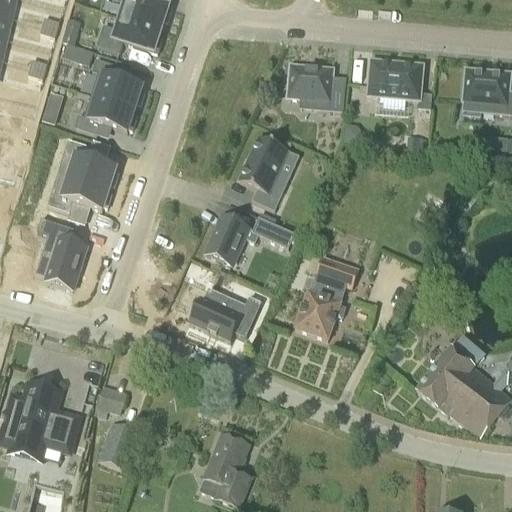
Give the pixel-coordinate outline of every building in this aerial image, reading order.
[(4,0),(0,0),(0,20),(11,24),(16,3),(4,0)] [(121,22),(161,35),(163,26),(167,28),(172,13),(138,2),(138,0),(113,0),(112,5),(125,9),(121,22)] [(0,20),(0,43),(6,45),(11,24),(0,20)] [(161,35),(121,22),(116,35),(103,31),(96,52),(119,59),(123,48),(157,59),(162,45),(158,43),(161,35)] [(44,23),(42,31),(57,35),(59,28),(44,23)] [(63,46),(74,50),(81,26),(70,23),(63,46)] [(42,31),(40,39),(54,43),(57,35),(42,31)] [(90,70),(95,55),(75,48),(70,63),(90,70)] [(32,65),(30,73),(44,77),(47,69),(32,65)] [(140,110),(144,97),(140,95),(142,92),(115,84),(119,72),(96,65),(92,78),(97,79),(90,101),(134,115),(136,109),(140,110)] [(367,101),(418,106),(418,114),(430,115),(431,99),(420,98),(422,70),(371,66),(367,101)] [(319,106),(318,115),(343,118),(344,102),(330,100),(333,75),(290,71),(287,103),(319,106)] [(30,73),(27,80),(42,85),(44,77),(30,73)] [(464,107),(463,122),(480,123),(480,118),(511,121),(511,97),(509,97),(510,79),(493,77),(483,76),(466,75),(463,107),(464,107)] [(90,101),(83,122),(78,121),(74,133),(97,141),(101,129),(127,138),(128,134),(132,136),(136,122),(132,121),(134,115),(90,101)] [(54,130),(57,121),(44,116),(41,126),(54,130)] [(285,191),(274,186),(287,156),(258,143),(238,186),(257,194),(252,206),(274,216),(285,191)] [(426,154),(427,143),(407,143),(406,154),(426,154)] [(64,157),(57,178),(106,195),(107,195),(108,195),(110,191),(113,192),(118,179),(114,178),(115,174),(104,170),(87,165),(89,158),(91,153),(68,146),(64,157)] [(50,200),(46,211),(69,219),(70,215),(73,207),(90,213),(101,217),(103,213),(106,214),(111,201),(107,200),(108,195),(107,195),(106,195),(57,178),(50,200)] [(231,271),(243,243),(255,248),(258,240),(288,254),(295,239),(258,223),(252,235),(222,222),(206,259),(231,271)] [(48,241),(35,279),(47,283),(45,287),(72,295),(86,251),(74,247),(77,236),(41,224),(36,237),(48,241)] [(346,293),(351,295),(358,275),(322,263),(310,298),(307,297),(294,335),(327,346),(336,323),(341,324),(345,314),(340,312),(341,309),(340,308),(346,293)] [(189,331),(231,349),(235,340),(246,345),(262,310),(250,304),(246,312),(209,296),(204,307),(200,305),(189,331)] [(475,373),(450,353),(416,397),(450,424),(452,421),(479,444),(511,405),(495,392),(504,381),(505,381),(504,386),(511,386),(511,355),(508,355),(506,373),(500,372),(488,387),(474,375),(475,373)] [(63,456),(69,458),(73,443),(78,424),(65,420),(54,417),(59,399),(28,390),(24,405),(12,402),(8,418),(6,424),(0,445),(0,449),(11,452),(10,457),(41,466),(45,451),(63,456)] [(102,392),(96,413),(94,420),(105,423),(107,416),(120,420),(126,399),(102,392)] [(139,438),(111,427),(107,438),(104,437),(94,464),(125,476),(139,438)] [(202,484),(220,491),(215,504),(235,511),(237,511),(249,485),(237,480),(248,451),(220,440),(202,484)]
